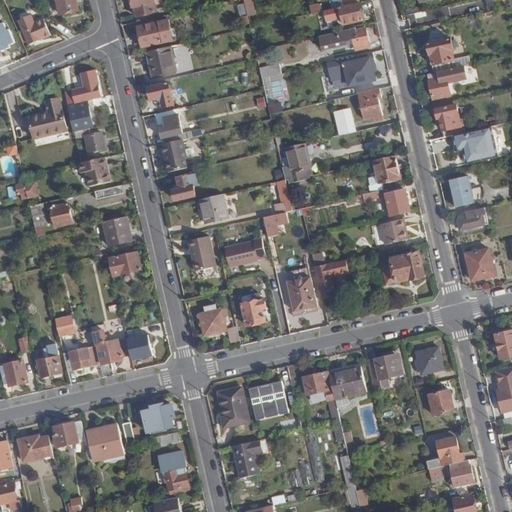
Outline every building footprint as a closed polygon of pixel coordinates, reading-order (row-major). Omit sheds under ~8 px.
[(57,0),(61,14),(80,11),(77,0),(57,0)] [(156,11),(154,0),(132,0),(136,15),(156,11)] [(312,13),(332,8),(330,1),(310,5),(312,13)] [(243,24),(250,23),(245,3),(245,2),(238,4),(243,24)] [(364,19),(360,2),(359,2),(344,6),(341,6),(342,10),(337,11),(338,18),(343,17),(345,24),(364,19)] [(39,40),(51,36),(45,20),(36,24),(32,16),(19,22),(30,46),(39,42),(39,40)] [(163,41),(158,22),(138,26),(143,46),(163,41)] [(257,26),(251,27),(253,38),(259,36),(257,26)] [(356,30),(356,27),(320,36),(322,46),(331,44),(332,47),(354,42),(357,50),(369,47),(368,44),(369,43),(366,27),(356,30)] [(0,52),(11,48),(10,46),(16,43),(10,30),(0,34),(0,52)] [(435,73),(464,66),(471,65),(469,56),(455,59),(453,51),(455,49),(452,39),(430,44),(432,55),(431,56),(435,73)] [(170,46),(148,51),(154,75),(176,70),(170,46)] [(370,60),(368,53),(361,55),(363,61),(370,60)] [(361,55),(332,62),(333,67),(342,65),(343,68),(354,66),(358,83),(378,79),(373,59),(370,60),(363,61),(361,55)] [(260,68),(262,77),(282,73),(279,64),(260,68)] [(435,73),(429,74),(435,99),(452,95),(449,83),(467,79),(464,66),(435,73)] [(82,88),(70,90),(73,102),(100,97),(95,70),(79,73),(82,88)] [(166,79),(151,82),(152,86),(149,88),(151,99),(159,98),(162,100),(164,107),(174,104),(169,83),(167,83),(166,79)] [(380,89),(358,94),(360,100),(381,95),(380,89)] [(381,95),(360,100),(364,119),(372,117),(383,115),(379,98),(382,97),(381,95)] [(61,99),(47,103),(49,112),(30,117),(35,138),(68,130),(61,99)] [(94,99),(69,105),(75,132),(89,129),(95,127),(90,107),(95,105),(94,99)] [(281,102),(269,106),(271,115),(283,112),(281,102)] [(454,102),(436,106),(440,122),(442,122),(445,137),(456,135),(467,132),(465,123),(461,124),(461,119),(457,105),(454,105),(454,102)] [(335,111),(340,135),(355,132),(349,108),(335,111)] [(165,143),(183,139),(193,136),(191,131),(183,132),(181,126),(185,125),(184,119),(180,120),(178,114),(164,117),(166,126),(161,127),(165,143)] [(467,132),(456,135),(459,151),(466,150),(468,159),(474,158),(475,163),(501,157),(494,126),(467,132)] [(89,129),(75,132),(76,139),(86,137),(90,152),(105,148),(102,133),(91,135),(89,129)] [(276,137),(279,149),(285,148),(282,136),(276,137)] [(165,143),(163,144),(170,171),(187,167),(185,158),(188,157),(183,139),(165,143)] [(283,168),(286,180),(289,179),(289,182),(310,177),(310,175),(312,175),(311,168),(311,166),(306,143),(285,148),(279,149),(279,152),(287,150),(291,166),(283,168)] [(18,152),(17,145),(8,147),(9,154),(18,152)] [(396,156),(375,160),(378,175),(379,182),(382,182),(401,177),(396,156)] [(106,157),(82,162),(79,163),(81,172),(86,171),(90,186),(112,181),(106,157)] [(195,192),(193,185),(191,185),(189,175),(178,177),(180,188),(173,190),(175,199),(195,195),(195,192)] [(372,192),(384,190),(382,182),(379,182),(378,175),(369,178),(372,192)] [(25,179),(24,176),(18,177),(20,185),(17,185),(19,194),(21,193),(23,199),(29,198),(25,182),(25,179)] [(477,176),(469,178),(472,188),(480,186),(477,176)] [(472,188),(469,178),(451,182),(457,207),(475,203),(472,188)] [(277,206),(278,214),(293,210),(286,180),(278,181),(284,204),(277,206)] [(25,182),(29,198),(39,195),(36,182),(28,184),(27,181),(25,182)] [(125,192),(123,184),(96,190),(98,198),(125,192)] [(200,184),(193,185),(195,192),(201,191),(200,184)] [(14,186),(7,187),(9,199),(16,198),(14,186)] [(391,215),(410,211),(405,189),(385,194),(384,190),(372,192),(363,194),(365,201),(383,197),(385,202),(384,202),(385,209),(389,208),(391,215)] [(224,194),(200,199),(206,223),(230,218),(224,194)] [(25,207),(31,206),(29,198),(23,199),(25,207)] [(38,236),(44,235),(41,223),(45,223),(43,215),(45,214),(43,203),(31,206),(38,236)] [(68,203),(51,207),(53,212),(56,226),(73,222),(68,203)] [(308,207),(301,208),(303,217),(310,215),(308,207)] [(286,213),(262,218),(266,238),(280,235),(278,226),(288,224),(286,213)] [(484,225),(482,215),(460,221),(462,231),(484,225)] [(133,240),(127,216),(94,224),(97,236),(108,233),(110,245),(133,240)] [(406,240),(401,219),(380,224),(385,245),(406,240)] [(216,266),(209,236),(189,240),(197,271),(216,266)] [(267,257),(262,238),(254,240),(254,241),(225,247),(230,267),(259,260),(259,259),(267,257)] [(495,275),(489,249),(467,254),(474,281),(495,275)] [(110,257),(115,275),(143,269),(138,251),(110,257)] [(313,254),(316,266),(325,264),(322,251),(313,253),(313,254)] [(426,276),(420,252),(392,257),(394,263),(384,266),(387,283),(397,280),(398,283),(426,276)] [(325,264),(316,266),(322,295),(334,293),(330,275),(339,273),(349,271),(346,259),(336,261),(325,264)] [(0,277),(11,275),(10,271),(2,273),(0,265),(0,277)] [(288,282),(295,311),(318,306),(311,277),(288,282)] [(261,299),(259,293),(252,295),(254,301),(242,304),(248,325),(266,320),(263,308),(265,307),(264,299),(261,299)] [(213,331),(228,328),(223,308),(218,309),(217,303),(205,306),(206,312),(201,313),(206,334),(209,334),(214,333),(213,331)] [(318,306),(295,311),(292,312),(294,315),(318,310),(318,306)] [(346,308),(338,309),(340,316),(347,315),(346,308)] [(57,319),(61,336),(77,332),(73,316),(57,319)] [(229,333),(228,328),(213,331),(214,333),(209,334),(210,337),(229,333)] [(120,341),(120,338),(108,341),(105,329),(94,332),(97,344),(99,343),(104,364),(125,358),(124,356),(120,341)] [(511,330),(496,334),(501,358),(511,355),(511,330)] [(24,352),(31,350),(28,337),(20,339),(24,352)] [(130,339),(120,341),(124,356),(133,354),(130,339)] [(63,373),(56,345),(48,347),(51,359),(45,360),(45,359),(39,360),(43,377),(63,373)] [(98,365),(101,364),(97,345),(93,346),(98,365)] [(66,353),(70,372),(74,371),(75,371),(84,369),(84,368),(98,365),(93,346),(66,353)] [(440,348),(418,352),(419,359),(416,360),(418,372),(422,371),(422,374),(444,369),(440,348)] [(396,355),(368,361),(375,389),(383,388),(381,380),(404,375),(401,361),(398,361),(396,355)] [(30,381),(25,360),(6,365),(11,386),(30,381)] [(511,365),(496,369),(501,389),(498,390),(503,412),(511,409),(511,365)] [(362,367),(330,374),(336,399),(368,392),(362,367)] [(330,374),(330,372),(304,377),(308,394),(326,390),(332,417),(339,416),(336,399),(330,374)] [(283,381),(249,389),(257,421),(290,413),(283,381)] [(242,388),(219,393),(224,414),(221,415),(224,427),(250,421),(242,388)] [(451,390),(430,394),(434,415),(455,410),(451,390)] [(168,405),(145,411),(149,432),(173,427),(168,405)] [(511,409),(503,412),(504,418),(511,416),(511,409)] [(309,412),(301,413),(317,482),(324,480),(309,412)] [(302,431),(298,414),(290,416),(293,432),(302,431)] [(339,416),(332,417),(337,439),(344,437),(339,416)] [(278,419),(282,435),(290,433),(286,417),(278,419)] [(87,444),(82,420),(55,426),(57,436),(55,436),(57,448),(84,442),(85,445),(87,444)] [(118,425),(87,432),(94,461),(125,455),(118,425)] [(132,427),(124,429),(127,443),(135,442),(132,428),(132,427)] [(132,428),(135,442),(140,441),(137,427),(132,428)] [(302,431),(293,432),(300,464),(309,462),(302,431)] [(181,442),(179,432),(156,437),(159,447),(181,442)] [(290,433),(282,435),(289,467),(297,465),(290,433)] [(54,454),(50,436),(41,438),(41,435),(19,440),(24,461),(54,454)] [(451,464),(466,461),(464,452),(461,453),(457,437),(439,440),(439,443),(440,446),(442,457),(425,460),(427,470),(430,469),(441,466),(451,464)] [(264,452),(261,440),(235,446),(241,478),(260,474),(255,454),(264,452)] [(8,441),(0,443),(0,469),(14,466),(8,441)] [(348,454),(347,447),(339,449),(348,487),(356,486),(348,454)] [(182,451),(156,456),(160,473),(186,468),(182,451)] [(475,481),(470,459),(466,461),(451,464),(455,480),(453,481),(454,486),(475,481)] [(309,462),(300,464),(305,484),(314,482),(309,462)] [(297,465),(289,467),(294,487),(302,485),(297,465)] [(443,475),(441,466),(430,469),(432,477),(443,475)] [(171,494),(191,490),(186,468),(163,474),(165,483),(168,482),(171,494)] [(15,482),(0,485),(0,501),(1,504),(3,504),(4,511),(11,510),(12,511),(23,509),(21,500),(19,500),(15,482)] [(356,486),(348,487),(352,507),(360,505),(357,491),(356,486)] [(357,491),(360,505),(367,503),(364,489),(357,491)] [(476,511),(473,494),(456,499),(458,511),(476,511)] [(283,495),(270,498),(272,505),(285,502),(283,495)] [(69,503),(70,511),(81,511),(80,506),(82,505),(81,498),(71,500),(71,503),(69,503)] [(182,511),(179,498),(155,503),(157,511),(182,511)]
